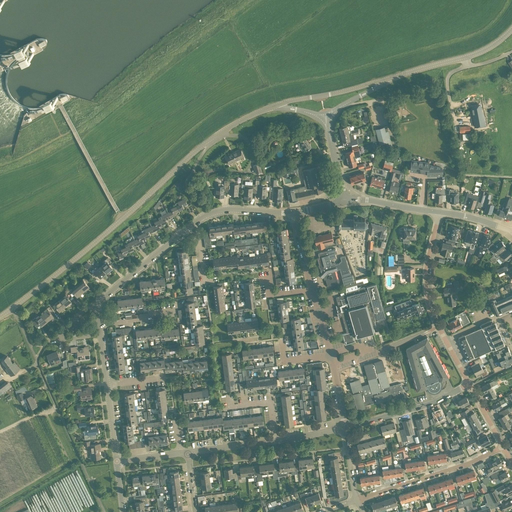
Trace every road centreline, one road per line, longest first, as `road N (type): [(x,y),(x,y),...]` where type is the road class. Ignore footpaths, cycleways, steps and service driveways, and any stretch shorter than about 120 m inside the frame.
road 1 (tertiary): [(0,316),(199,147),(273,106)]
road 2 (residential): [(357,500),(503,446)]
road 3 (tertiary): [(383,80),(477,53),(511,28)]
road 4 (residential): [(343,427),(468,386)]
road 5 (unclassified): [(96,302),(191,225)]
